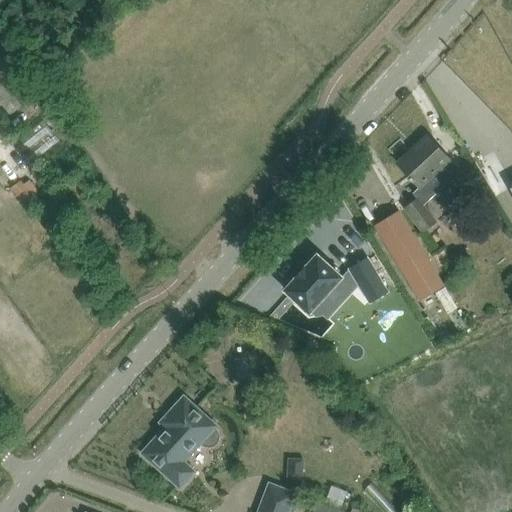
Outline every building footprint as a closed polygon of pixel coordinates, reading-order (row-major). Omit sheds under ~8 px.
[(0,101),(11,117),(39,98),(37,94),(25,79),(32,74),(0,30),(0,101)] [(422,149),(402,167),(411,177),(410,178),(413,181),(414,180),(420,186),(413,193),(417,198),(418,197),(423,204),(460,170),(453,163),(451,160),(441,150),(428,136),(418,145),(422,149)] [(218,200),(237,175),(219,161),(199,186),(218,200)] [(41,168),(24,180),(36,197),(54,184),(41,168)] [(187,192),(166,206),(181,230),(203,215),(187,192)] [(417,198),(403,208),(422,233),(437,222),(423,204),(418,197),(417,198)] [(443,286),(399,213),(375,227),(419,300),(443,286)] [(318,253),(284,289),(308,312),(342,276),(318,253)] [(369,264),(351,274),(372,308),(389,298),(369,264)] [(445,287),(435,293),(448,313),(457,307),(445,287)] [(444,316),(453,334),(472,324),(462,306),(444,316)] [(176,418),(144,453),(180,486),(194,472),(183,462),(200,443),(205,447),(210,447),(215,445),(219,441),(221,436),(219,432),(215,426),(184,398),(170,413),(176,418)] [(287,511),(295,494),(270,485),(260,511),(287,511)] [(312,511),(347,511),(348,511),(317,501),(312,511)]
